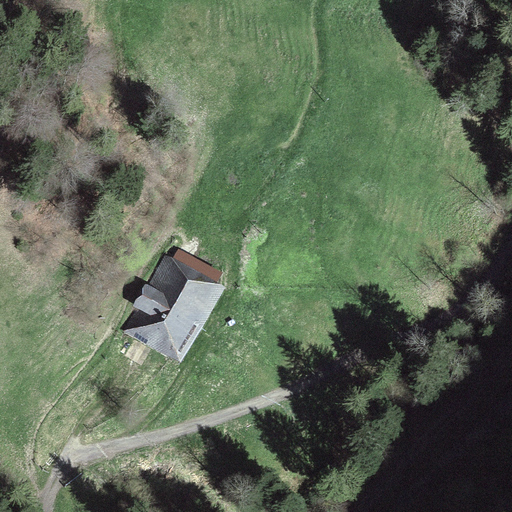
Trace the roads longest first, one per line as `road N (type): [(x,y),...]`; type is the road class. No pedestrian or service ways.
road 1 (track): [(323,0),(321,79),(281,167),(227,232),(190,227),(164,238)]
road 2 (track): [(61,468),(126,359),(114,331),(126,289),(164,238)]
road 3 (track): [(356,511),(511,348)]
road 4 (track): [(117,446),(174,390),(228,299)]
road 5 (track): [(227,232),(229,320),(240,358),(282,394)]
